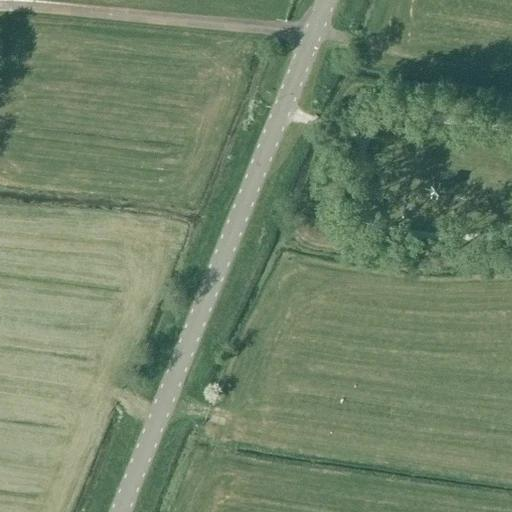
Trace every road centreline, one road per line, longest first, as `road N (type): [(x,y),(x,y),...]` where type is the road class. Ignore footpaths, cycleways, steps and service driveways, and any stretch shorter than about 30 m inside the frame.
road 1 (tertiary): [(122,511),(327,0)]
road 2 (track): [(0,4),(311,39)]
